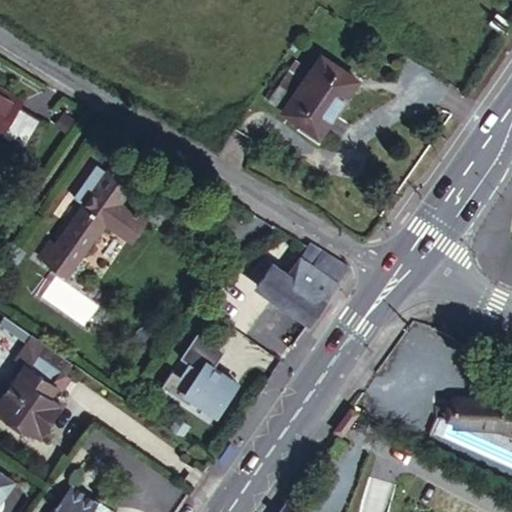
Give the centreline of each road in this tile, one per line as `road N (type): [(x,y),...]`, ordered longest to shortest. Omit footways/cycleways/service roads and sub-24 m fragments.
road 1 (residential): [(0,35),(361,253),(403,268)]
road 2 (residential): [(510,511),(310,402)]
road 3 (secondary): [(403,268),(511,107)]
road 4 (secondary): [(310,402),(403,268)]
road 5 (secondary): [(236,511),(310,402)]
